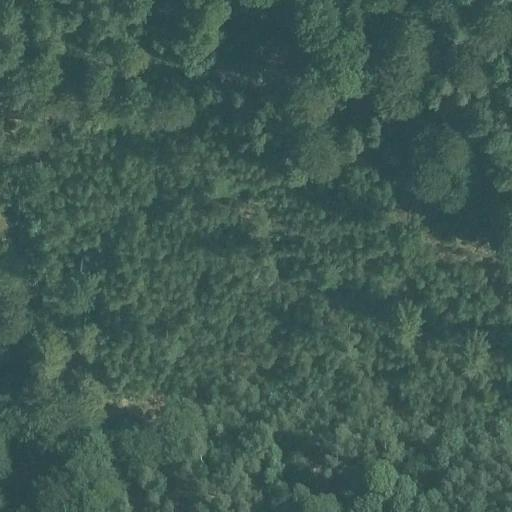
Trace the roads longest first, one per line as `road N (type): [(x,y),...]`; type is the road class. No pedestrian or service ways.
road 1 (track): [(511,8),(376,80),(96,61),(0,103)]
road 2 (track): [(78,511),(0,307)]
road 3 (track): [(511,125),(404,82),(376,80)]
